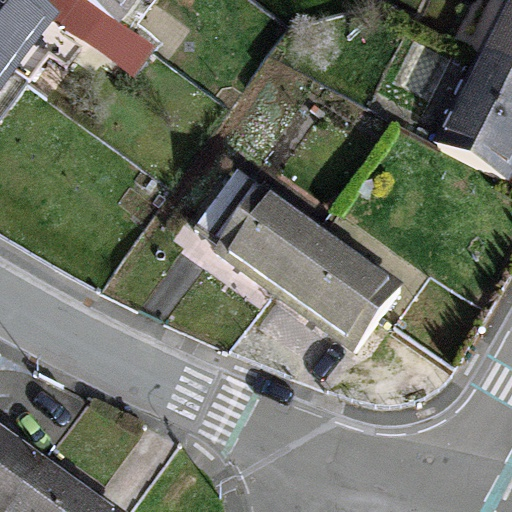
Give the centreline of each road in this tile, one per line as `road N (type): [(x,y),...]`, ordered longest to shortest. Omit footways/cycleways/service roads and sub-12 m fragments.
road 1 (residential): [(0,297),(216,404),(424,486)]
road 2 (residential): [(424,486),(511,371)]
